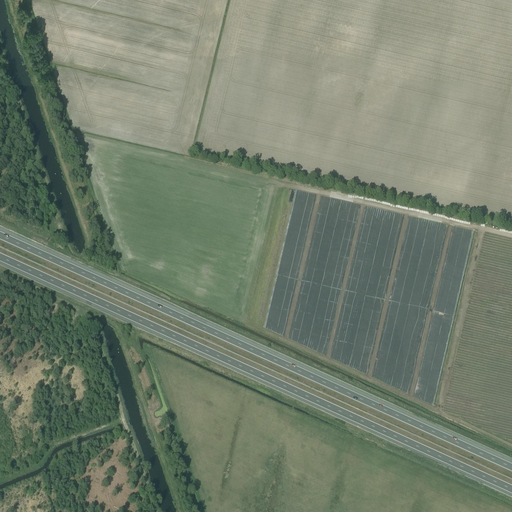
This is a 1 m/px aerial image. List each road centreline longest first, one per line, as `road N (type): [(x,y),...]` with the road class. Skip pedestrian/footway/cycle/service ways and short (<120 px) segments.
road 1 (motorway): [(511,465),(0,233)]
road 2 (motorway): [(0,255),(511,486)]
road 3 (track): [(156,511),(97,339),(106,321),(120,337),(182,511)]
road 4 (track): [(298,186),(511,234)]
